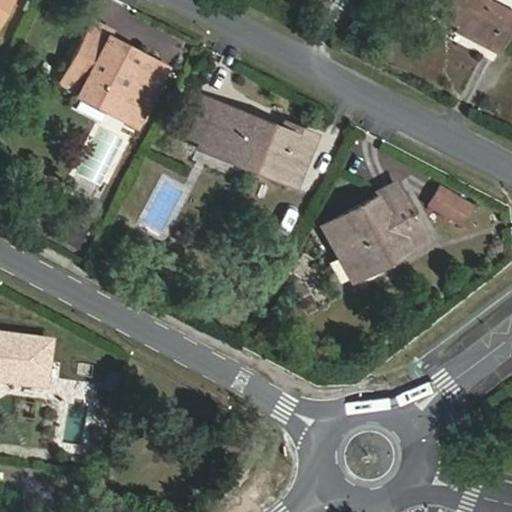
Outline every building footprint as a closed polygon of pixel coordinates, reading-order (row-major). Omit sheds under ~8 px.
[(486,39),(483,45),(496,51),(511,20),(511,12),(486,0),(431,0),(427,8),(458,24),(486,39)] [(111,32),(90,21),(58,82),(110,110),(118,95),(135,104),(157,64),(108,37),(111,32)] [(455,30),(483,45),(486,39),(458,24),(455,30)] [(165,68),(157,64),(135,104),(118,95),(110,110),(134,123),(165,68)] [(208,143),(223,104),(203,95),(187,134),(208,143)] [(280,127),(223,104),(208,143),(231,153),(228,160),(290,183),(301,156),(305,158),(315,134),(283,121),(280,127)] [(204,151),(228,160),(231,153),(208,143),(204,151)] [(390,246),(395,254),(424,237),(393,183),(343,209),(345,212),(321,224),(338,254),(347,249),(355,266),(390,246)] [(470,205),(437,187),(428,203),(461,223),(470,205)] [(352,278),(395,254),(390,246),(355,266),(347,249),(338,254),(352,278)] [(0,378),(13,380),(14,376),(42,381),(47,345),(18,340),(18,337),(0,334),(0,378)]
